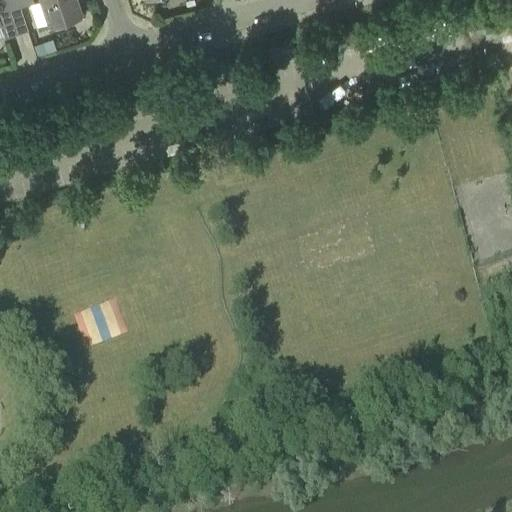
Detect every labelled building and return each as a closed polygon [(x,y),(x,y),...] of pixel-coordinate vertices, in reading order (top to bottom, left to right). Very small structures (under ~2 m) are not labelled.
[(6,0),(9,9),(19,6),(17,0),(6,0)] [(39,0),(40,0),(48,21),(46,22),(47,23),(82,11),(82,10),(81,10),(77,0),(39,0)] [(7,6),(0,8),(0,24),(4,36),(6,36),(16,33),(8,10),(7,6)] [(19,6),(9,9),(8,10),(16,33),(27,29),(19,6)] [(267,46),(270,56),(293,49),(290,39),(267,46)] [(215,58),(194,64),(197,77),(219,71),(215,58)]
